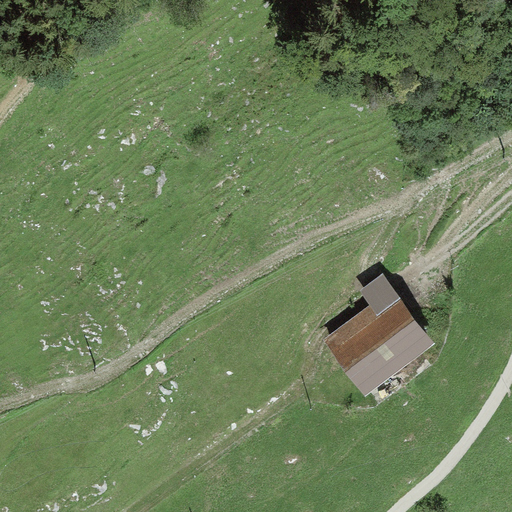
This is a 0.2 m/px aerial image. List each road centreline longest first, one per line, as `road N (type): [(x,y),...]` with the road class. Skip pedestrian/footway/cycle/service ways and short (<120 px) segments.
road 1 (track): [(511,143),(270,261),(145,351),(0,404)]
road 2 (track): [(399,511),(454,457),(511,374)]
road 3 (track): [(0,120),(115,0)]
road 4 (track): [(511,194),(408,280)]
